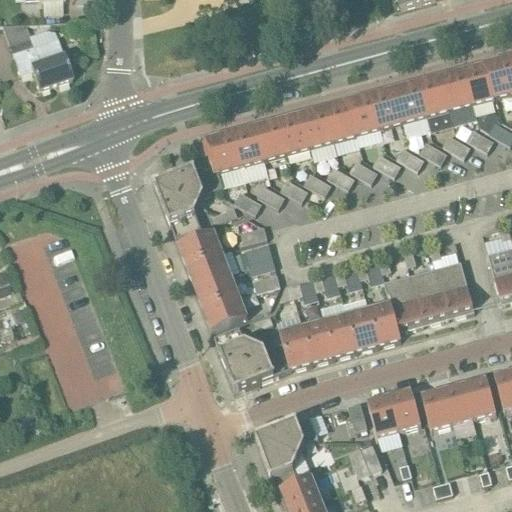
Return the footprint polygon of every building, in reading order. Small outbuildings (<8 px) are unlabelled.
[(397,0),(401,12),(435,2),(434,0),(397,0)] [(34,50),(26,28),(26,27),(3,28),(13,58),(11,58),(19,81),(31,76),(39,99),(73,87),(64,60),(63,60),(57,43),(34,50)] [(511,99),(511,80),(508,64),(485,70),(485,69),(484,69),(494,106),(495,105),(511,99)] [(493,106),(494,106),(484,69),(483,70),(484,70),(461,77),(471,111),(493,105),(493,106)] [(447,117),(471,111),(461,77),(438,83),(447,117)] [(424,124),(447,117),(438,83),(415,89),(424,124)] [(401,130),(424,124),(415,89),(392,95),(401,130)] [(378,136),(401,130),(392,95),(369,102),(378,136)] [(356,142),(378,136),(369,102),(346,108),(346,107),(345,107),(355,143),(356,143),(356,142)] [(354,144),(355,143),(345,107),(344,107),(345,108),(322,114),(332,149),(354,143),(354,144)] [(455,120),(458,129),(480,122),(477,113),(455,120)] [(309,155),(332,149),(322,114),(299,120),(309,155)] [(285,162),(309,155),(299,120),(276,127),(285,162)] [(495,128),(486,122),(479,133),(489,139),(495,128)] [(262,168),(285,162),(276,127),(253,133),(262,168)] [(489,139),(510,151),(511,148),(511,137),(495,128),(489,139)] [(266,182),(262,168),(253,133),(230,139),(239,174),(243,188),(266,182)] [(487,157),(494,146),(473,134),(466,145),(487,157)] [(220,179),(239,174),(230,139),(208,145),(205,147),(205,150),(211,169),(215,167),(219,180),(220,179)] [(464,164),(470,153),(450,141),(443,152),(464,164)] [(441,170),(447,159),(426,147),(420,158),(441,170)] [(418,176),(424,165),(403,153),(397,164),(418,176)] [(374,171),(395,183),(401,172),(380,160),(374,171)] [(350,177),(371,189),(378,178),(357,166),(350,177)] [(215,167),(211,169),(155,190),(177,245),(202,235),(196,220),(205,201),(223,194),(220,179),(219,180),(215,167)] [(348,196),(355,184),(334,172),(327,184),(348,196)] [(325,202),(331,191),(310,179),(304,190),(325,202)] [(302,208),(308,197),(287,185),(281,196),(302,208)] [(278,214),(285,203),(264,191),(257,202),(278,214)] [(255,221),(262,209),(241,197),(235,208),(255,221)] [(232,223),(237,221),(234,213),(229,215),(232,223)] [(224,217),(227,225),(232,223),(229,215),(224,217)] [(218,219),(222,227),(227,225),(224,217),(218,219)] [(216,229),(222,227),(218,219),(213,221),(216,229)] [(244,251),(248,249),(267,244),(264,232),(241,238),(244,251)] [(503,246),(511,244),(509,233),(500,235),(503,246)] [(191,271),(223,259),(214,237),(179,250),(185,266),(188,265),(191,271)] [(250,273),(273,264),(269,250),(246,256),(250,273)] [(433,265),(441,263),(438,252),(430,254),(433,265)] [(511,253),(488,260),(502,310),(511,306),(511,253)] [(196,294),(231,280),(223,259),(191,271),(193,277),(190,278),(196,294)] [(408,272),(416,270),(413,259),(405,261),(408,272)] [(273,264),(250,273),(252,281),(276,275),(273,264)] [(383,279),(391,277),(388,265),(380,268),(383,279)] [(436,275),(449,324),(450,324),(449,321),(456,319),(457,322),(475,317),(461,268),(436,275)] [(361,285),(369,283),(366,271),(358,274),(361,285)] [(0,289),(10,286),(6,275),(0,277),(0,289)] [(431,329),(449,324),(436,275),(410,282),(423,331),(424,331),(424,327),(431,325),(431,329)] [(339,291),(347,289),(344,277),(336,280),(339,291)] [(207,314),(239,301),(231,280),(196,294),(202,309),(205,308),(207,314)] [(257,299),(261,298),(280,292),(277,280),(254,286),(257,299)] [(406,336),(423,331),(410,282),(384,289),(390,309),(391,309),(398,334),(405,332),(406,336)] [(317,297),(325,295),(322,283),(314,286),(317,297)] [(12,286),(2,290),(5,298),(15,294),(12,286)] [(294,303),(303,301),(300,289),(291,292),(294,303)] [(291,292),(287,293),(281,307),(294,303),(291,292)] [(209,320),(206,321),(212,337),(248,323),(239,301),(207,314),(209,320)] [(402,346),(398,334),(391,309),(390,309),(369,315),(379,352),(380,351),(379,348),(384,347),(385,350),(402,346)] [(22,313),(11,317),(15,327),(26,323),(22,313)] [(363,356),(379,352),(369,315),(347,321),(357,358),(358,357),(357,354),(362,353),(363,356)] [(268,332),(273,329),(270,321),(265,323),(268,332)] [(341,362),(357,358),(347,321),(324,327),(334,364),(336,363),(335,360),(340,359),(341,362)] [(265,323),(259,325),(263,334),(268,332),(265,323)] [(29,325),(21,328),(25,338),(33,335),(29,325)] [(259,325),(254,327),(257,336),(263,334),(259,325)] [(319,368),(334,364),(324,327),(302,333),(312,370),(314,369),(313,366),(318,365),(319,368)] [(215,343),(236,397),(290,376),(283,349),(280,340),(275,342),(277,351),(265,356),(246,348),(240,333),(215,343)] [(297,374),(312,370),(302,333),(280,339),(280,340),(283,349),(290,376),(292,375),(291,372),(296,371),(297,374)] [(511,414),(511,377),(496,382),(496,381),(495,382),(504,417),(506,417),(506,416),(511,414)] [(475,425),(495,419),(495,420),(497,419),(487,384),(485,384),(466,390),(466,389),(465,390),(475,425)] [(475,425),(465,390),(464,390),(445,396),(445,395),(444,395),(454,431),(475,425)] [(400,437),(420,431),(420,432),(422,431),(412,395),(410,396),(391,402),(391,401),(390,401),(400,437)] [(454,431),(444,395),(443,396),(423,401),(422,401),(431,437),(433,437),(433,436),(454,431)] [(368,408),(378,443),(379,443),(379,442),(400,437),(390,401),(389,402),(370,407),(368,408)] [(361,409),(349,413),(355,437),(368,434),(361,409)] [(29,420),(14,425),(18,436),(33,431),(29,420)] [(256,443),(300,462),(306,449),(319,444),(310,422),(256,443)] [(300,462),(256,443),(277,497),(281,495),(299,487),(294,475),(300,462)] [(373,450),(361,455),(371,479),(382,474),(373,450)] [(361,455),(349,460),(359,484),(371,479),(361,455)] [(400,472),(403,484),(412,482),(408,469),(400,472)] [(489,476),(480,479),(483,491),(492,489),(489,476)] [(312,482),(299,487),(281,495),(283,498),(281,499),(285,511),(287,510),(287,511),(308,511),(322,506),(313,483),(312,482)] [(450,487),(442,489),(445,501),(453,499),(450,487)] [(445,501),(442,489),(433,491),(437,504),(445,501)] [(361,490),(352,494),(357,507),(366,503),(361,490)]
